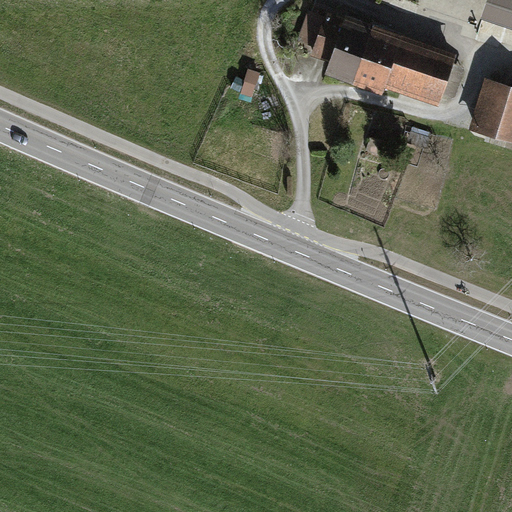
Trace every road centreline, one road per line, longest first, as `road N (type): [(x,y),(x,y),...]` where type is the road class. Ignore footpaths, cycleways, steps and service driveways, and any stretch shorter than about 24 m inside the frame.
road 1 (secondary): [(0,124),(289,250)]
road 2 (residential): [(296,0),(279,7),(265,46),(306,148),(304,200),(289,250)]
road 3 (secondary): [(289,250),(511,341)]
